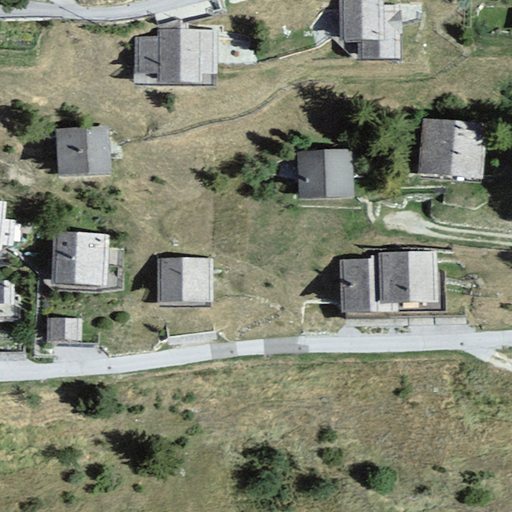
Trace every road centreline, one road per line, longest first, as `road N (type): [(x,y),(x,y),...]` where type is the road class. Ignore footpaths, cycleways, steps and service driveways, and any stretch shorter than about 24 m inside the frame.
road 1 (residential): [(0,374),(270,346),(511,339)]
road 2 (residential): [(0,9),(134,9),(166,0)]
